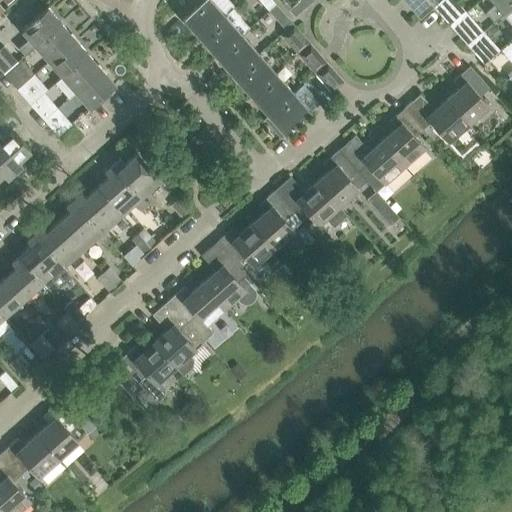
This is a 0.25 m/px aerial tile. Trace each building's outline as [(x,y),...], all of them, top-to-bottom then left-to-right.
[(228,0),(202,0),(181,19),(199,39),(215,25),(233,9),(232,8),(234,6),(228,0)] [(276,4),(272,0),(259,0),(269,11),(276,4)] [(306,0),(299,0),(289,10),(295,17),(310,3),(306,0)] [(403,0),(413,11),(420,19),(433,7),(437,2),(434,0),(403,0)] [(439,0),(437,2),(433,7),(450,26),(465,12),(453,0),(439,0)] [(511,5),(511,0),(490,0),(494,4),(485,12),(494,21),(502,14),(511,5)] [(283,26),(290,20),(276,4),(269,11),(283,26)] [(511,5),(502,14),(511,24),(511,38),(511,40),(511,39),(511,5)] [(21,30),(29,38),(18,48),(24,55),(35,46),(36,46),(61,24),(47,7),(21,30)] [(215,25),(199,39),(216,58),(242,34),(242,33),(249,27),(233,9),(215,25)] [(465,12),(450,26),(460,37),(467,45),(482,32),(465,12)] [(300,52),(310,43),(292,22),(282,32),(300,52)] [(61,24),(36,46),(49,61),(75,39),(61,24)] [(482,32),(467,45),(474,52),(489,39),(482,32)] [(242,34),(216,58),(233,78),(249,64),(260,54),(242,34)] [(75,39),(49,61),(63,77),(88,54),(75,39)] [(327,62),(310,43),(300,52),(317,71),(327,62)] [(63,77),(56,83),(69,98),(76,92),(101,70),(88,54),(63,77)] [(249,64),(233,78),(250,97),(277,73),(260,54),(249,64)] [(0,56),(0,68),(4,73),(21,59),(20,58),(9,67),(0,56)] [(21,59),(4,73),(18,89),(34,75),(21,59)] [(327,62),(317,71),(334,91),(344,81),(327,62)] [(459,87),(447,98),(468,123),(488,105),(480,96),(488,88),(469,66),(453,80),(459,87)] [(101,70),(76,92),(90,107),(115,85),(101,70)] [(277,73),(250,97),(267,116),(294,92),(277,73)] [(34,75),(18,89),(31,105),(37,99),(36,98),(44,92),(47,90),(34,75)] [(44,120),(58,108),(44,92),(36,98),(37,99),(31,105),(44,120)] [(294,92),(267,116),(273,123),(270,126),(280,138),(311,111),(294,92)] [(420,93),(405,107),(424,129),(423,129),(434,141),(437,138),(427,126),(432,121),(449,140),(468,123),(447,98),(434,109),(428,102),(420,93)] [(394,129),(382,139),(405,165),(425,147),(415,136),(424,129),(405,107),(388,122),(394,129)] [(72,123),(58,108),(44,120),(58,135),(72,123)] [(0,154),(15,172),(22,166),(18,161),(30,150),(17,135),(12,129),(1,139),(0,137),(0,154)] [(355,134),(339,148),(376,190),(385,182),(405,165),(382,139),(369,151),(355,134)] [(329,170),(316,181),(338,206),(366,181),(375,191),(367,198),(390,225),(399,217),(395,213),(390,206),(376,191),(376,190),(339,148),(323,163),(329,170)] [(120,158),(112,165),(141,198),(161,180),(137,152),(124,163),(120,158)] [(0,154),(0,176),(2,174),(7,179),(15,172),(0,154)] [(109,176),(97,187),(122,215),(134,204),(140,211),(148,205),(141,198),(112,165),(105,172),(109,176)] [(290,176),(274,190),(294,212),(305,225),(314,217),(319,223),(325,217),(332,226),(346,215),(338,206),(316,181),(304,192),(290,176)] [(81,192),(73,199),(103,232),(122,215),(97,187),(85,197),(81,192)] [(264,211),(251,222),(273,247),(293,229),(285,219),(294,212),(274,190),(258,204),(264,211)] [(191,214),(177,198),(171,204),(184,219),(191,214)] [(70,211),(58,221),(83,249),(103,232),(73,199),(66,206),(70,211)] [(395,202),(390,206),(395,213),(401,208),(395,202)] [(42,227),(34,234),(64,267),(83,249),(58,221),(46,232),(42,227)] [(233,226),(216,241),(252,281),(255,278),(260,279),(269,271),(270,267),(261,257),(273,247),(251,222),(239,233),(233,226)] [(143,228),(132,238),(139,246),(150,236),(143,228)] [(31,245),(19,256),(44,284),(64,267),(34,234),(27,240),(31,245)] [(150,236),(139,246),(145,254),(157,243),(150,236)] [(215,270),(202,282),(225,308),(236,298),(239,302),(244,304),(250,303),(254,300),(255,294),(255,289),(249,283),(252,281),(216,241),(201,255),(215,270)] [(16,268),(4,278),(22,298),(41,282),(44,284),(19,256),(11,263),(16,268)] [(109,267),(103,272),(116,287),(122,282),(109,267)] [(97,277),(111,292),(116,287),(103,272),(97,277)] [(0,312),(3,316),(22,298),(4,278),(0,281),(0,312)] [(184,285),(167,300),(203,340),(213,332),(206,324),(225,308),(202,282),(190,292),(184,285)] [(166,330),(153,341),(174,366),(175,366),(183,374),(192,366),(193,359),(188,354),(194,348),(203,340),(167,300),(152,314),(166,330)] [(70,301),(63,307),(77,322),(83,316),(70,301)] [(48,317),(42,322),(61,344),(80,327),(66,312),(54,323),(48,317)] [(37,316),(31,321),(43,333),(29,345),(42,360),(61,344),(42,322),(37,316)] [(135,345),(118,360),(132,375),(153,398),(157,399),(163,395),(164,386),(159,380),(174,366),(153,341),(141,352),(135,345)] [(15,357),(9,363),(22,378),(29,372),(15,357)] [(4,371),(0,374),(0,378),(12,392),(12,391),(18,386),(5,371),(4,371)] [(48,423),(36,434),(57,458),(78,440),(69,430),(78,422),(59,401),(42,416),(48,423)] [(18,437),(2,451),(21,473),(29,466),(37,475),(57,458),(36,434),(24,444),(18,437)] [(2,451),(0,452),(0,507),(4,511),(16,511),(29,501),(12,481),(21,473),(2,451)] [(36,479),(30,483),(38,491),(43,487),(36,479)]
